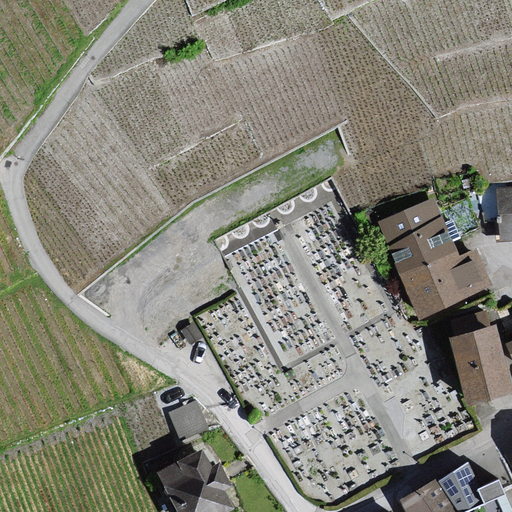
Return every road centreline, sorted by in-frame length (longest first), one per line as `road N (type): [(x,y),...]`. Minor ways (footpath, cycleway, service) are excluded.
road 1 (unclassified): [(147,354),(79,307),(50,274),(26,233),(14,184),(33,138),(143,0)]
road 2 (residential): [(299,511),(223,403),(147,354)]
road 3 (residential): [(345,511),(511,426)]
